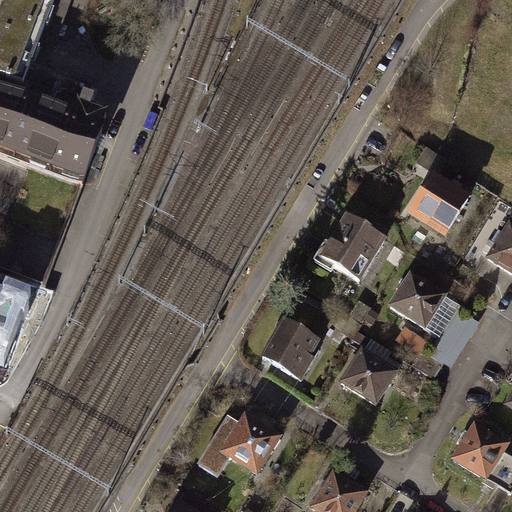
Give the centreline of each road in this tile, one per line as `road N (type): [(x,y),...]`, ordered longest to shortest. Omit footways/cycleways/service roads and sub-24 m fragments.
road 1 (residential): [(213,366),(436,0)]
road 2 (residential): [(449,511),(213,366)]
road 3 (residential): [(124,511),(213,366)]
